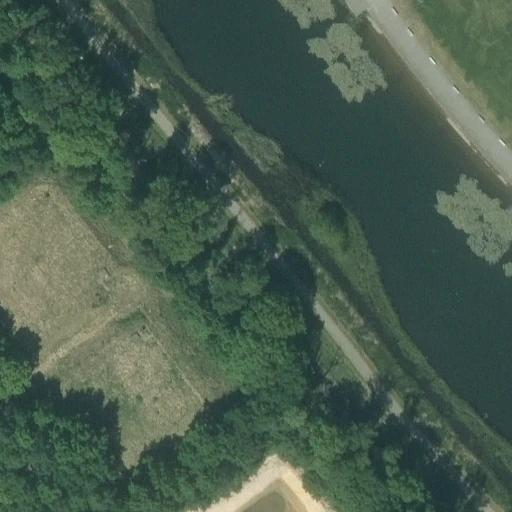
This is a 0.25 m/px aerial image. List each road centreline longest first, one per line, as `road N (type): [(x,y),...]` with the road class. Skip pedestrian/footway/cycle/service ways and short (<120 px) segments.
road 1 (track): [(490,511),(63,0)]
road 2 (unclassified): [(511,162),(378,0)]
